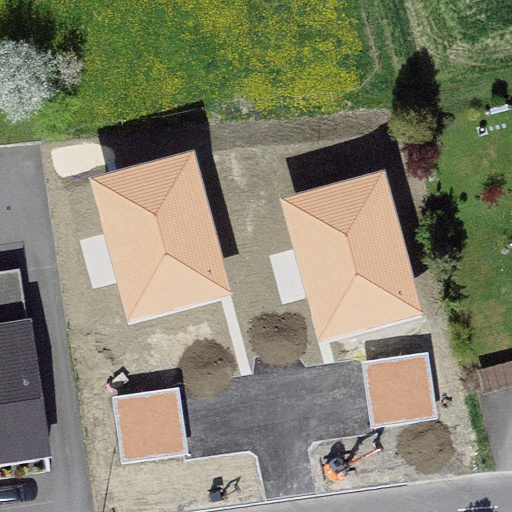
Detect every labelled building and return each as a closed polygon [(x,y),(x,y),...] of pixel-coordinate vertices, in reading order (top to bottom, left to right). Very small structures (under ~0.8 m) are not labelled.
[(189,156),(99,181),(136,316),(226,292),(189,156)] [(381,175),(287,200),(323,334),(417,309),(381,175)] [(24,336),(0,339),(0,448),(40,442),(24,336)] [(426,352),(363,361),(373,427),(436,418),(426,352)] [(511,369),(480,379),(486,398),(511,390),(511,369)] [(177,389),(117,396),(126,464),(186,456),(177,389)]
